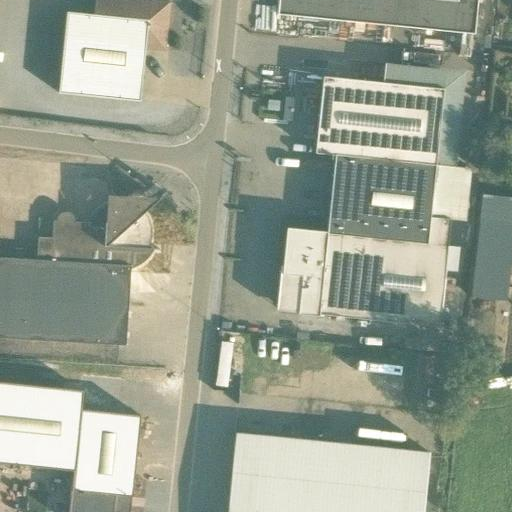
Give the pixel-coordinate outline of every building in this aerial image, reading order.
[(142,0),(93,0),(92,17),(146,22),(144,50),(163,52),(168,2),(142,0)] [(474,0),(279,0),(277,17),(481,36),(483,12),(473,11),(474,0)] [(139,102),(144,50),(146,22),(92,17),(65,15),(58,95),(139,102)] [(453,166),(463,74),(382,65),(380,85),(321,79),(313,154),(332,156),(324,232),(285,228),(277,308),(438,325),(449,223),(462,224),(468,167),(453,166)] [(473,74),(472,90),(483,91),(485,75),(473,74)] [(0,261),(0,337),(123,345),(128,269),(137,265),(145,261),(149,256),(152,252),(147,248),(149,237),(149,226),(147,220),(142,213),(156,201),(106,197),(103,205),(95,212),(89,224),(75,223),(71,216),(65,214),(58,216),(51,224),(51,239),(37,237),(35,263),(0,261)] [(508,275),(511,237),(511,225),(478,222),(472,271),(508,275)] [(405,340),(404,350),(451,356),(452,345),(405,340)] [(322,380),(323,354),(277,352),(276,378),(322,380)] [(344,386),(400,387),(400,360),(345,359),(344,386)] [(237,388),(238,363),(222,362),(221,387),(237,388)] [(159,393),(159,370),(113,369),(113,392),(159,393)] [(460,381),(459,394),(478,393),(478,381),(460,381)] [(81,392),(0,383),(0,463),(72,471),(68,511),(128,511),(138,416),(79,410),(81,392)] [(421,511),(427,456),(234,437),(226,511),(421,511)]
